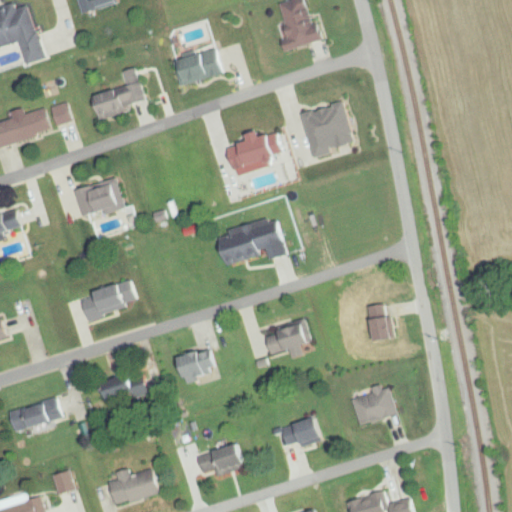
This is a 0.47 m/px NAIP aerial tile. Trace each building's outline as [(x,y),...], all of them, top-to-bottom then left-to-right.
[(82,0),(89,16),(125,2),(124,0),(82,0)] [(313,0),(296,0),(278,6),(293,51),(326,40),(313,0)] [(0,49),(25,42),(31,64),(49,59),(32,1),(0,10),(0,49)] [(246,69),(240,45),(179,61),(185,84),(246,69)] [(95,96),(101,121),(146,109),(136,70),(123,74),(126,88),(95,96)] [(79,126),(72,104),(0,123),(0,134),(4,147),(79,126)] [(241,172),(284,156),(275,132),(232,148),(241,172)] [(79,191),(88,222),(129,209),(120,179),(79,191)] [(0,217),(0,236),(16,232),(11,214),(0,217)] [(292,214),(221,236),(230,266),(271,254),(273,261),(303,252),(292,214)] [(91,320),(132,310),(126,287),(85,297),(91,320)] [(371,307),(376,343),(391,341),(386,305),(371,307)] [(0,341),(11,338),(4,315),(0,316),(0,341)] [(274,355),(315,343),(308,320),(281,328),(282,334),(269,338),(274,355)] [(222,362),(207,346),(181,369),(195,385),(222,362)] [(108,385),(114,403),(153,390),(147,372),(108,385)] [(394,387),(355,398),(362,426),(402,415),(394,387)] [(20,436),(58,425),(51,403),(13,414),(20,436)] [(328,441),(321,418),(298,425),(304,448),(328,441)] [(219,476),(250,466),(243,444),(200,458),(206,475),(217,471),(219,476)] [(164,495),(159,471),(134,477),(133,470),(122,473),(123,480),(114,482),(120,506),(164,495)] [(61,494),(78,492),(76,473),(58,476),(61,494)] [(419,511),(416,500),(389,506),(386,494),(347,503),(349,511),(419,511)] [(0,511),(43,511),(40,499),(32,502),(30,496),(25,497),(27,504),(0,511)]
